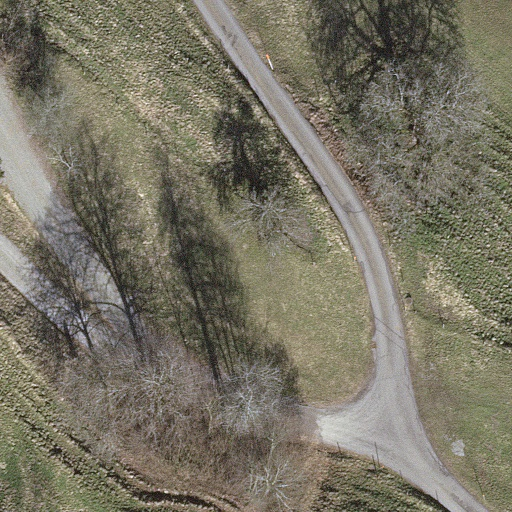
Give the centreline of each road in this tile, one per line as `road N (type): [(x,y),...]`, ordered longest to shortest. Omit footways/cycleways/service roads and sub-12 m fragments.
road 1 (track): [(386,441),(241,416),(160,386),(0,261)]
road 2 (track): [(160,386),(0,124)]
